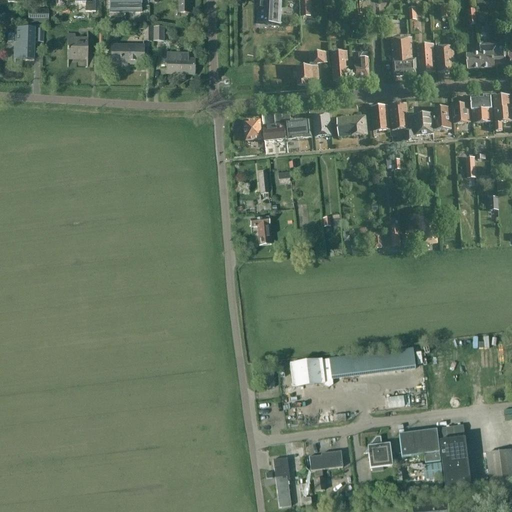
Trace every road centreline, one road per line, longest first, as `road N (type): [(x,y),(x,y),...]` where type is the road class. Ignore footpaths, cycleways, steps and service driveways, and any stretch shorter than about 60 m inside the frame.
road 1 (unclassified): [(251,442),(216,106)]
road 2 (unclassified): [(251,442),(511,405)]
road 3 (unclassified): [(0,97),(216,106)]
road 4 (unclassified): [(216,106),(380,92)]
road 5 (unclassified): [(380,92),(511,82)]
